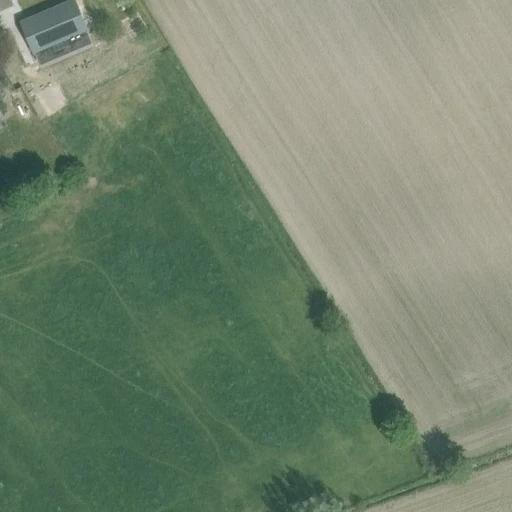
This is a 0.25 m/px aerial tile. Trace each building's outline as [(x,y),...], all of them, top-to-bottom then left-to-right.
[(0,0),(0,9),(14,4),(12,0),(0,0)] [(71,45),(56,14),(6,40),(21,70),(71,45)] [(72,62),(84,85),(126,64),(114,40),(72,62)] [(53,73),(22,89),(35,114),(66,97),(53,73)] [(25,119),(35,114),(22,89),(12,95),(15,101),(9,104),(15,113),(20,110),(25,119)]
